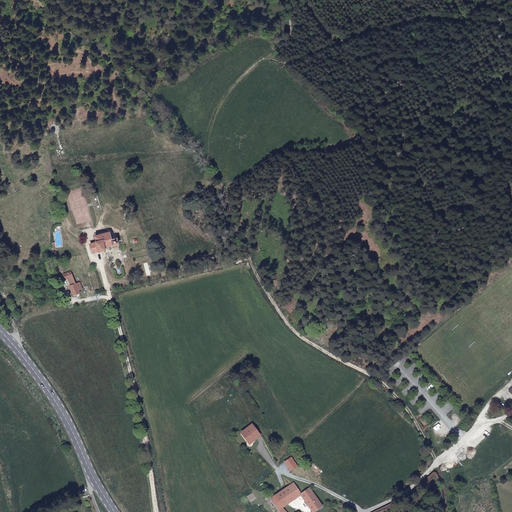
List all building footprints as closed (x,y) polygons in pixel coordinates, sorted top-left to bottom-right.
[(92,253),(105,250),(104,247),(113,245),(113,246),(118,245),(117,239),(112,241),(110,233),(95,237),(96,243),(90,244),(92,253)] [(64,275),(66,278),(67,278),(71,285),(69,286),(73,295),(79,293),(78,289),(82,288),(79,282),(76,283),(71,272),(64,275)] [(241,432),(248,442),(252,439),(254,440),(260,435),(251,424),(241,432)] [(300,494),(294,482),(271,498),(278,510),(300,494)] [(313,511),(322,506),(309,488),(300,494),(313,511)]
